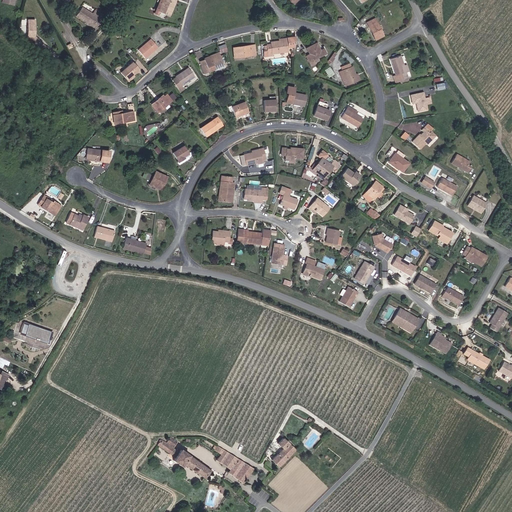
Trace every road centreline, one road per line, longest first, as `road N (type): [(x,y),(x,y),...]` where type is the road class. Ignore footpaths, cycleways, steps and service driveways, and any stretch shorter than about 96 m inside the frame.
road 1 (residential): [(363,153),(318,131),(238,135),(202,166),(183,214)]
road 2 (residential): [(359,329),(378,297),(394,289),(448,320),(468,318),(507,253)]
road 3 (residential): [(507,253),(399,186),(363,153)]
road 4 (unclassified): [(511,417),(359,329)]
road 5 (tertiary): [(423,23),(511,174)]
road 6 (unclassified): [(155,264),(77,247),(0,202)]
road 7 (unclassified): [(359,329),(201,270)]
